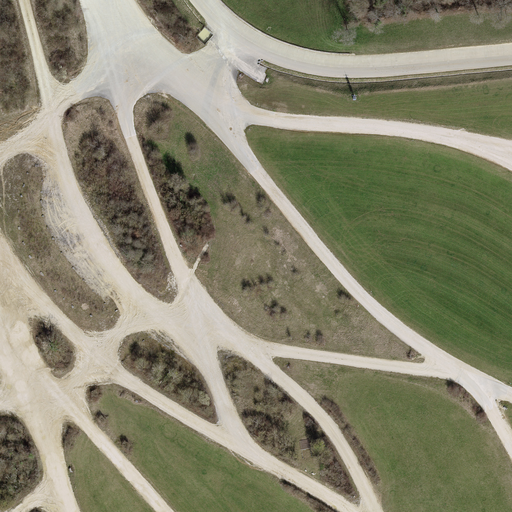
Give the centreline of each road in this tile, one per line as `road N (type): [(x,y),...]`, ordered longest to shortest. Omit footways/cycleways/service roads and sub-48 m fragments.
road 1 (track): [(121,73),(130,136),(196,331),(259,350),(463,374),(511,397)]
road 2 (track): [(511,150),(390,128),(224,117),(142,38),(123,0)]
road 3 (track): [(511,447),(463,374),(337,271),(252,166),(224,117)]
road 4 (track): [(111,23),(121,73),(82,86),(51,111),(81,220),(139,313),(94,352)]
road 5 (track): [(94,352),(237,445),(196,331),(139,313)]
road 6 (track): [(0,314),(45,426),(68,511)]
road 7 (track): [(259,350),(336,437),(372,511)]
road 8 (track): [(24,0),(51,111),(0,155)]
road 9 (track): [(63,398),(163,511)]
road 10 (track): [(347,511),(237,445)]
road 11 (track): [(0,271),(94,352)]
